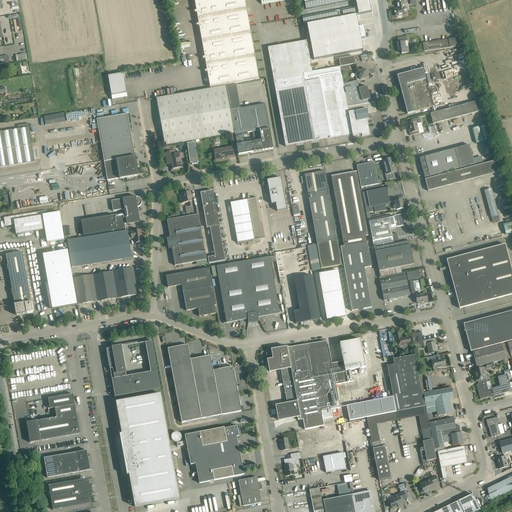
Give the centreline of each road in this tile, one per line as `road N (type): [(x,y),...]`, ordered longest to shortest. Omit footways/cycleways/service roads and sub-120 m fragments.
road 1 (unclassified): [(157,183),(400,138)]
road 2 (unclassified): [(247,343),(444,312)]
road 3 (unclassified): [(125,511),(91,324)]
road 4 (track): [(511,181),(454,0)]
road 5 (unclassified): [(71,328),(104,511)]
road 6 (unknown): [(82,388),(15,401),(19,443),(90,434)]
road 7 (unclassified): [(444,312),(400,138)]
road 8 (unclassified): [(280,511),(247,343)]
road 9 (unclassified): [(412,511),(484,471),(471,411)]
road 10 (unclassified): [(400,138),(379,58),(382,0)]
road 11 (tertiary): [(22,511),(0,376)]
road 12 (unclassified): [(152,314),(157,183)]
road 13 (unknown): [(285,160),(261,35)]
road 14 (unknown): [(140,98),(144,86),(193,70),(186,10)]
